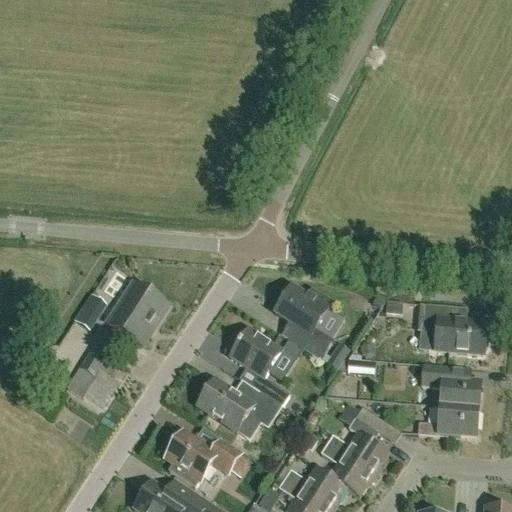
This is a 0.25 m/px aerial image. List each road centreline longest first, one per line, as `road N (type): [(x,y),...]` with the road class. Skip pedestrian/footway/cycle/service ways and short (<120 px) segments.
road 1 (residential): [(76,511),(252,248)]
road 2 (unclassified): [(252,248),(383,0)]
road 3 (residential): [(511,273),(252,248)]
road 4 (unclassified): [(252,248),(0,226)]
road 5 (residential): [(388,511),(419,465),(511,469)]
